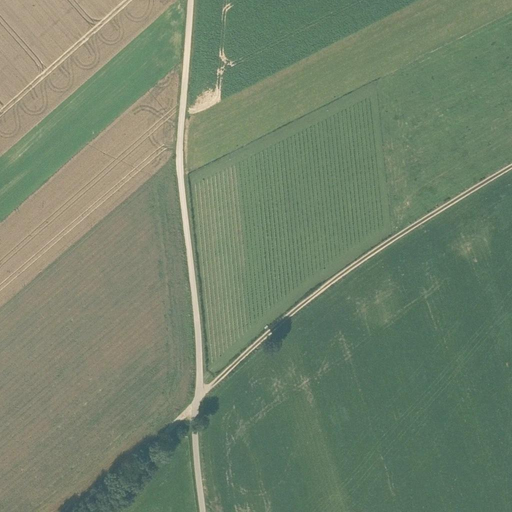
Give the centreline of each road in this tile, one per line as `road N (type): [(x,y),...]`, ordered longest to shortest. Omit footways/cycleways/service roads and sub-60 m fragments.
road 1 (track): [(511,166),(318,291),(87,511)]
road 2 (unclassified): [(202,511),(197,327),(178,152),(190,0)]
